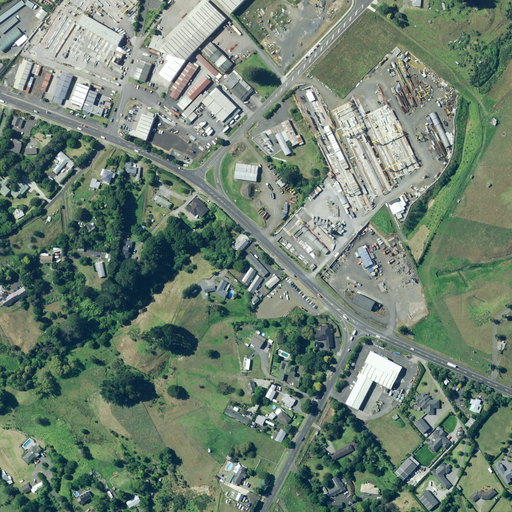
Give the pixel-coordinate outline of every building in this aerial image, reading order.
[(195,50),(226,19),(206,0),(202,0),(165,38),(162,38),(163,37),(159,35),(158,37),(154,36),(153,35),(149,47),(185,61),(186,59),(195,50)] [(217,0),(217,1),(231,15),(245,0),(217,0)] [(43,21),(49,13),(43,8),(37,16),(43,21)] [(120,46),(126,37),(126,36),(87,14),(81,23),(115,43),(113,47),(117,50),(117,49),(125,53),(120,61),(122,63),(127,54),(126,53),(127,51),(119,46),(120,46)] [(18,41),(25,35),(21,30),(17,34),(15,32),(14,34),(15,35),(3,45),(0,47),(4,52),(16,42),(16,43),(18,41)] [(233,64),(217,49),(210,42),(201,51),(223,73),(231,66),(233,64)] [(193,55),(215,76),(219,72),(196,51),(193,55)] [(24,86),(33,61),(24,58),(22,63),(20,62),(15,77),(17,78),(15,83),(14,82),(13,86),(18,88),(19,88),(22,90),(24,86)] [(155,66),(155,65),(152,63),(152,64),(139,59),(133,78),(145,83),(151,65),(155,66)] [(189,62),(170,90),(172,91),(169,95),(176,100),(198,68),(189,62)] [(164,85),(169,78),(163,74),(164,72),(160,69),(153,78),(152,77),(150,79),(151,79),(155,83),(157,80),(164,85)] [(72,74),(61,70),(50,98),(61,102),(72,74)] [(242,79),(243,78),(234,70),(223,82),(231,89),(232,89),(233,90),(231,91),(243,102),(246,98),(244,95),(251,88),(242,79)] [(52,75),(48,73),(41,90),(46,92),(52,75)] [(186,95),(187,96),(182,101),(181,100),(177,105),(184,110),(188,106),(186,105),(188,103),(189,104),(193,101),(211,82),(204,76),(186,95)] [(90,86),(78,81),(70,101),(83,105),(90,86)] [(228,125),(229,124),(243,110),(239,107),(218,87),(203,101),(224,122),(225,121),(228,125)] [(98,92),(98,91),(91,88),(82,112),(90,115),(91,111),(102,115),(103,111),(106,112),(107,108),(103,106),(94,103),(98,92)] [(205,98),(201,94),(184,113),(188,117),(205,98)] [(128,134),(146,141),(154,118),(155,118),(156,115),(148,112),(147,115),(142,113),(135,131),(133,130),(129,132),(128,134)] [(185,120),(189,124),(191,122),(190,120),(194,115),(192,113),(188,118),(187,117),(185,120)] [(24,120),(14,117),(11,124),(21,128),(24,120)] [(287,155),(291,153),(292,153),(286,141),(289,140),(292,147),(299,143),(300,145),(304,143),(299,134),(296,136),(296,135),(298,134),(296,130),(294,131),(288,120),(281,123),(285,131),(275,135),(285,156),(287,155)] [(298,126),(300,131),(304,129),(305,132),(308,131),(306,128),(304,123),(303,121),(298,123),(299,124),(298,124),(298,126)] [(405,138),(411,143),(414,139),(408,134),(405,137),(405,138)] [(23,141),(14,138),(10,150),(21,154),(24,145),(22,144),(23,141)] [(72,169),(75,165),(76,164),(72,160),(71,159),(62,151),(59,155),(57,157),(61,161),(60,162),(61,163),(54,170),(58,174),(67,163),(69,161),(70,162),(68,165),(72,169)] [(131,167),(132,163),(126,162),(125,172),(135,174),(136,174),(136,172),(137,172),(137,170),(136,170),(137,168),(131,167)] [(436,167),(432,163),(427,167),(432,172),(436,167)] [(258,166),(236,164),(234,179),(256,182),(258,166)] [(104,170),(102,169),(100,175),(102,176),(101,179),(103,180),(103,181),(105,182),(105,181),(110,183),(112,178),(114,178),(115,174),(113,173),(111,172),(111,171),(109,171),(108,170),(107,171),(104,169),(104,170)] [(10,193),(13,190),(7,185),(11,181),(8,178),(6,180),(1,175),(0,176),(0,188),(2,190),(1,191),(7,196),(9,194),(10,193)] [(396,179),(402,184),(405,180),(399,175),(396,179)] [(282,177),(276,182),(281,188),(287,183),(282,177)] [(100,185),(100,184),(100,183),(96,182),(97,180),(92,178),(90,186),(94,188),(94,187),(98,189),(99,185),(99,186),(100,185)] [(24,194),(27,189),(30,187),(22,179),(19,183),(16,187),(14,189),(13,190),(11,192),(17,198),(22,192),(24,194)] [(169,202),(168,202),(167,201),(168,200),(159,195),(156,200),(156,199),(155,202),(156,203),(157,203),(166,209),(169,210),(172,204),(169,202)] [(186,209),(190,213),(191,212),(192,213),(191,214),(196,217),(198,215),(202,218),(209,210),(205,207),(206,206),(196,197),(192,202),(195,204),(192,207),(190,205),(186,209)] [(287,211),(287,204),(284,204),(284,211),(283,213),(279,218),(281,220),(286,216),(287,211)] [(24,213),(23,210),(21,207),(14,211),(18,219),(25,215),(24,213)] [(90,234),(96,229),(94,227),(91,229),(88,225),(86,226),(89,230),(88,231),(90,234)] [(314,235),(310,239),(315,244),(319,240),(314,235)] [(321,241),(327,247),(333,242),(330,239),(329,240),(326,237),(324,239),(323,238),(321,240),(322,240),(321,241)] [(235,251),(242,243),(237,238),(230,246),(235,251)] [(131,242),(129,241),(123,240),(121,252),(120,258),(124,258),(128,259),(129,254),(130,254),(131,251),(132,251),(132,249),(131,249),(132,242),(131,242)] [(325,246),(321,242),(317,247),(321,250),(325,246)] [(372,260),(370,256),(365,247),(360,250),(359,248),(358,249),(358,250),(358,251),(365,265),(363,266),(364,268),(368,266),(369,268),(375,264),(373,260),(372,260)] [(309,255),(302,250),(299,253),(306,259),(309,255)] [(48,254),(42,253),(42,254),(42,255),(42,256),(42,262),(54,263),(54,256),(53,256),(49,256),(49,255),(49,254),(48,254)] [(269,272),(251,253),(245,257),(263,277),(269,272)] [(105,276),(104,270),(102,262),(95,264),(97,271),(99,278),(105,276)] [(246,286),(246,285),(256,271),(250,267),(242,280),(243,281),(245,282),(244,283),(243,284),(245,286),(246,286)] [(253,294),(263,278),(257,275),(253,280),(251,285),(249,287),(247,290),(253,294)] [(280,280),(276,276),(273,278),(273,277),(266,284),(270,289),(280,280)] [(223,289),(225,286),(227,282),(222,279),(215,293),(224,298),(225,297),(227,292),(223,289)] [(23,299),(30,294),(25,286),(18,291),(15,293),(15,292),(12,293),(13,294),(9,297),(7,294),(5,292),(0,295),(0,299),(0,300),(1,301),(2,302),(3,305),(4,304),(6,303),(8,307),(11,305),(13,304),(13,303),(15,302),(22,297),(22,298),(23,299)] [(376,302),(365,296),(357,292),(352,301),(371,311),(376,302)] [(258,301),(260,300),(259,299),(256,295),(251,300),(251,299),(250,298),(249,302),(252,306),(258,301)] [(332,334),(333,334),(333,328),(331,329),(331,324),(326,325),(326,326),(321,326),(322,330),(318,330),(318,335),(315,335),(316,341),(326,340),(327,348),(333,347),(332,334)] [(266,339),(256,333),(254,336),(249,343),(259,349),(264,342),(266,339)] [(391,390),(391,389),(402,367),(371,351),(365,363),(366,363),(361,374),(360,373),(356,380),(358,380),(346,404),(358,410),(373,381),(384,386),(391,390)] [(288,362),(283,361),(282,361),(279,368),(280,369),(279,372),(279,374),(278,379),(283,380),(285,374),(294,377),(295,376),(296,372),(294,372),(294,371),(296,366),(291,364),(291,363),(288,362)] [(248,383),(251,393),(257,391),(254,381),(248,383)] [(284,405),(290,408),(292,405),(292,406),(295,400),(284,394),(281,400),(286,402),(284,405)] [(426,394),(421,394),(421,397),(416,397),(416,402),(419,402),(419,404),(421,405),(421,408),(427,408),(427,414),(434,414),(434,408),(439,408),(439,400),(431,400),(431,396),(426,396),(426,394)] [(480,404),(481,401),(477,399),(476,401),(473,399),(472,399),(470,403),(472,404),(470,410),(476,413),(477,412),(477,413),(479,413),(482,407),(483,405),(480,404)] [(250,419),(245,417),(239,414),(240,413),(230,408),(227,413),(236,418),(236,419),(247,425),(250,419)] [(288,423),(291,419),(282,411),(279,414),(278,415),(277,416),(287,424),(288,423)] [(267,418),(264,416),(263,417),(259,415),(255,422),(262,426),(266,418),(267,419),(267,418)] [(472,417),(465,425),(469,429),(476,421),(472,417)] [(430,428),(422,418),(414,425),(422,435),(430,428)] [(287,433),(281,430),(281,429),(280,430),(279,432),(276,431),(274,435),(273,438),(275,440),(281,443),(287,433)] [(447,434),(446,434),(442,429),(441,430),(439,432),(438,430),(437,430),(433,435),(437,438),(434,442),(432,440),(430,443),(429,444),(430,445),(429,447),(434,452),(441,445),(443,444),(443,445),(442,446),(445,449),(451,443),(445,436),(447,434)] [(332,461),(353,451),(350,444),(335,451),(335,452),(329,455),(332,461)] [(43,449),(41,446),(38,449),(34,445),(29,450),(30,451),(25,457),(30,462),(33,459),(34,458),(36,456),(37,457),(41,454),(40,453),(39,453),(43,449)] [(417,466),(408,458),(395,473),(404,481),(417,466)] [(510,479),(511,478),(511,477),(511,467),(511,469),(509,469),(505,471),(500,461),(494,465),(507,485),(511,482),(510,479)] [(447,474),(451,470),(449,469),(451,467),(448,464),(446,465),(444,462),(440,465),(440,466),(440,467),(436,470),(435,470),(431,473),(446,490),(452,485),(451,484),(444,477),(445,476),(444,475),(446,473),(447,474)] [(247,470),(247,469),(248,467),(241,464),(238,470),(237,469),(236,471),(237,472),(236,474),(238,475),(237,477),(235,476),(233,481),(235,482),(234,483),(238,485),(239,483),(241,484),(243,480),(244,479),(245,477),(247,478),(249,474),(248,474),(247,473),(248,472),(248,471),(247,471),(247,470)] [(231,483),(231,482),(236,473),(232,471),(230,474),(227,481),(231,483)] [(2,477),(5,482),(10,479),(7,474),(2,477)] [(343,481),(342,480),(340,481),(338,477),(335,478),(335,477),(332,479),(334,484),(336,487),(328,492),(331,497),(333,496),(336,495),(336,494),(337,493),(337,494),(339,493),(340,493),(346,490),(344,487),(343,487),(343,486),(344,486),(342,483),(342,482),(343,481)] [(33,487),(35,491),(35,492),(45,486),(42,481),(33,487)] [(25,493),(31,489),(32,489),(28,483),(22,487),(25,493)] [(374,488),(374,485),(371,485),(372,484),(368,483),(368,484),(365,484),(365,485),(361,484),(360,492),(363,492),(366,493),(367,493),(371,494),(372,494),(378,495),(378,494),(378,493),(379,493),(380,491),(378,491),(379,489),(374,488)] [(489,500),(497,493),(493,488),(492,488),(488,492),(483,491),(481,490),(478,492),(478,491),(477,491),(470,497),(474,502),(479,498),(481,498),(480,499),(484,499),(489,500)] [(90,501),(94,499),(90,490),(86,492),(81,495),(82,497),(79,499),(82,505),(87,502),(89,501),(90,501)] [(439,503),(428,490),(418,498),(429,511),(439,503)] [(140,503),(143,501),(140,495),(138,496),(136,497),(136,498),(134,499),(128,502),(131,508),(137,504),(138,507),(141,505),(140,503)] [(350,495),(346,499),(350,502),(348,504),(349,505),(351,503),(355,500),(350,495)]
